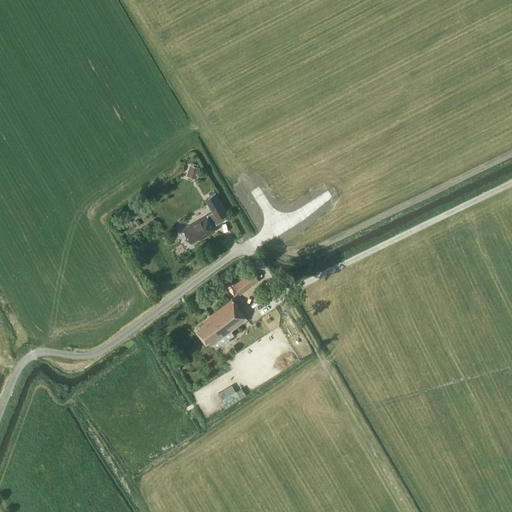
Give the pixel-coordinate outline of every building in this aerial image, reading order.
[(190,165),(187,176),(196,179),(199,168),(190,165)] [(215,193),(205,200),(213,213),(217,220),(225,215),(227,214),(215,193)] [(207,215),(184,229),(192,242),(203,235),(204,237),(216,229),(207,215)] [(252,271),(233,285),(240,295),(260,280),(252,271)] [(232,299),(203,320),(205,322),(199,326),(201,328),(198,331),(206,342),(210,340),(213,344),(247,318),(232,299)] [(220,401),(225,408),(241,398),(237,391),(220,401)]
